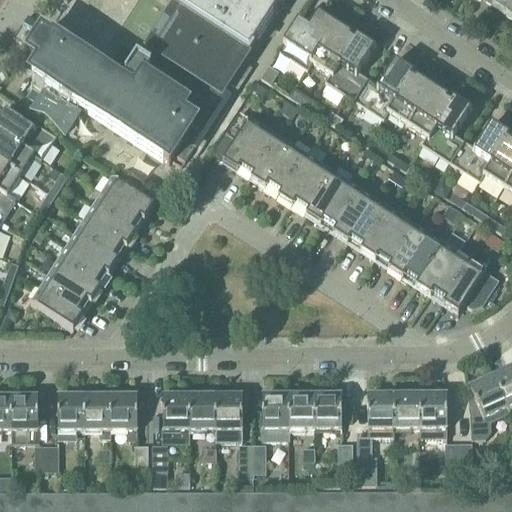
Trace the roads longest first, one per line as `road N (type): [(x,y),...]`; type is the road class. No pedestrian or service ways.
road 1 (residential): [(438,357),(208,208),(106,361)]
road 2 (residential): [(438,357),(106,361)]
road 3 (residential): [(511,79),(389,0)]
